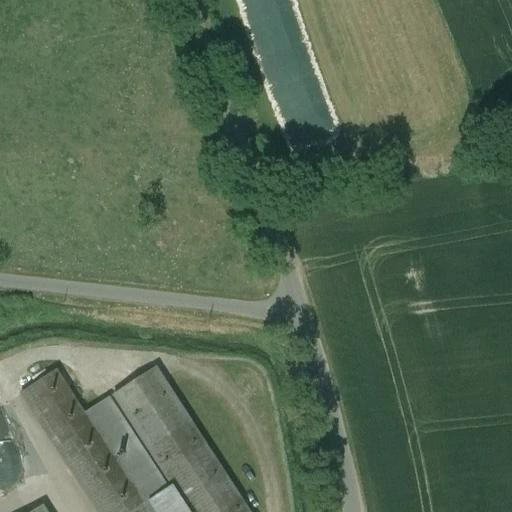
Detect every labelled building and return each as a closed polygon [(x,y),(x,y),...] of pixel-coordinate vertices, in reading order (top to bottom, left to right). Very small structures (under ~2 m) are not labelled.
[(249,511),(156,369),(113,397),(173,488),(188,511),(249,511)] [(85,415),(56,371),(26,390),(104,511),(135,511),(144,506),(85,415)] [(104,511),(26,390),(20,394),(96,511),(104,511)] [(85,415),(144,506),(148,504),(168,491),(109,400),(85,415)] [(0,491),(20,491),(19,444),(0,444),(0,491)] [(168,491),(148,504),(153,511),(188,511),(173,488),(168,491)]
